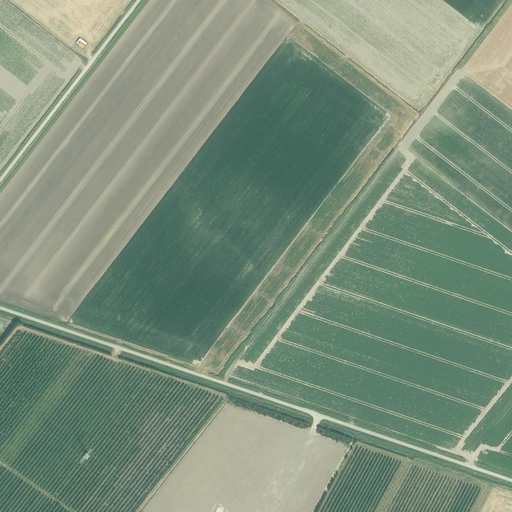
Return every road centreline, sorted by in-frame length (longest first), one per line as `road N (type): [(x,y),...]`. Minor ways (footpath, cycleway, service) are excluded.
road 1 (unclassified): [(511,482),(0,307)]
road 2 (track): [(0,180),(139,0)]
